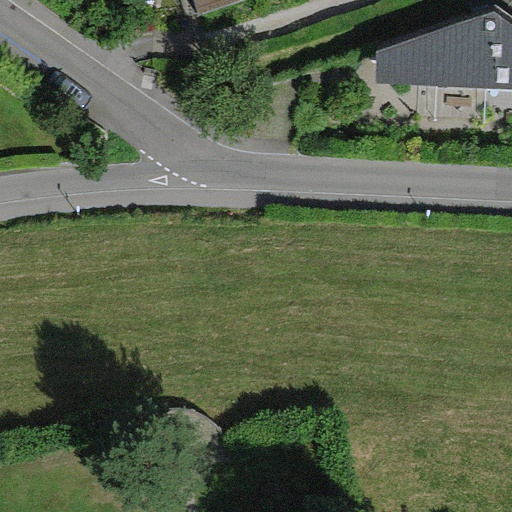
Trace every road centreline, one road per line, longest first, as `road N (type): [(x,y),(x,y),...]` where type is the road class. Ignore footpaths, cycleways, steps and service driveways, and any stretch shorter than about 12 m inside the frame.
road 1 (residential): [(0,10),(234,179)]
road 2 (residential): [(234,179),(511,187)]
road 3 (residential): [(0,194),(88,180),(234,179)]
